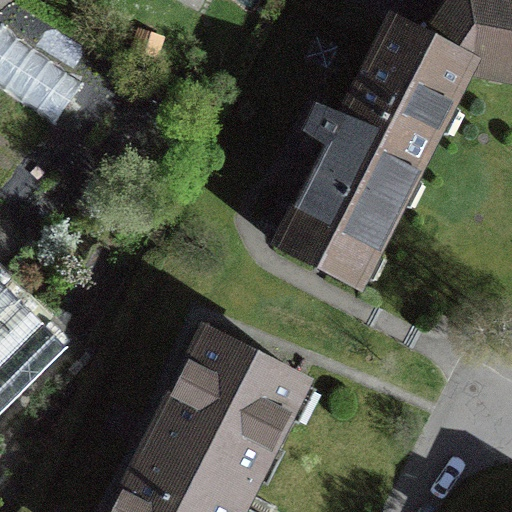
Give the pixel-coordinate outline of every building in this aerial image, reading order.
[(348,0),(393,23),(469,62),(467,70),(511,78),(511,2),(500,0),(348,0)] [(281,245),(357,283),(467,70),(469,62),(393,23),(367,75),(378,80),(356,124),(319,109),(313,120),(307,132),(340,153),(319,196),(309,191),(281,245)] [(0,86),(61,116),(82,73),(0,33),(0,86)] [(0,282),(0,367),(43,325),(0,282)] [(304,381),(206,331),(145,449),(113,511),(237,511),(246,496),(304,381)]
